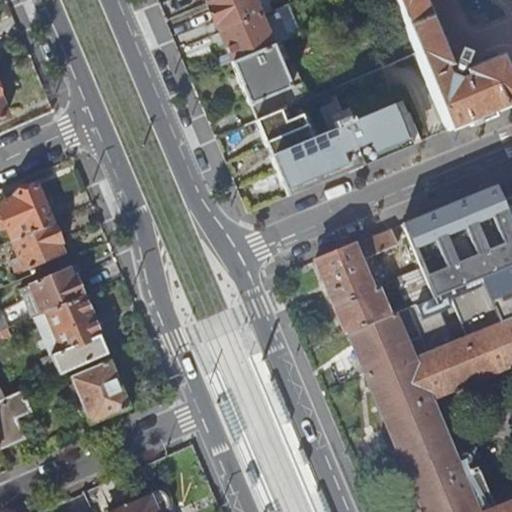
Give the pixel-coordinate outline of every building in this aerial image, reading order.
[(213,0),(206,3),(219,33),(260,16),(253,0),(213,0)] [(253,0),(260,16),(272,11),(266,0),(253,0)] [(511,0),(393,0),(417,54),(449,131),(511,104),(511,83),(501,58),(465,72),(467,76),(459,79),(447,75),(445,68),(450,65),(422,0),(511,0)] [(219,33),(232,63),(280,43),(286,40),(275,14),(262,20),(260,16),(219,33)] [(232,63),(249,105),(251,106),(256,120),(284,109),(309,98),(302,82),(301,82),(290,87),(280,61),(286,58),(280,43),(232,63)] [(280,61),(290,87),(301,82),(290,57),(286,58),(280,61)] [(284,109),(256,120),(287,198),(419,144),(402,101),(317,138),(307,115),(290,121),(284,109)] [(511,511),(511,183),(402,229),(423,281),(432,303),(447,296),(465,342),(451,348),(427,358),(412,364),(366,384),(419,511),(511,511)] [(15,198),(0,204),(0,211),(3,218),(0,219),(0,227),(3,234),(9,231),(14,243),(54,226),(37,187),(14,196),(15,198)] [(14,243),(26,272),(62,256),(59,248),(62,247),(54,226),(14,243)] [(314,266),(345,340),(347,339),(390,321),(378,291),(373,293),(361,265),(397,250),(390,234),(314,266)] [(68,270),(20,291),(24,299),(35,294),(44,315),(84,298),(75,277),(72,279),(68,270)] [(408,288),(417,309),(432,303),(423,281),(408,288)] [(24,299),(33,320),(36,319),(44,315),(35,294),(24,299)] [(36,319),(51,357),(42,361),(50,380),(108,355),(84,298),(44,315),(36,319)] [(406,348),(420,342),(427,358),(451,348),(432,303),(417,309),(408,313),(390,321),(347,339),(366,384),(412,364),(406,348)] [(0,320),(0,334),(9,330),(4,318),(0,320)] [(0,334),(0,343),(13,338),(9,330),(0,334)] [(72,379),(80,399),(75,401),(83,419),(88,417),(92,426),(131,409),(111,362),(72,379)] [(0,401),(0,450),(1,451),(25,440),(16,420),(31,413),(22,392),(6,399),(0,401)] [(110,511),(168,511),(169,511),(170,508),(170,505),(170,503),(168,500),(167,498),(165,496),(162,494),(160,493),(159,493),(156,493),(154,493),(110,511)]
